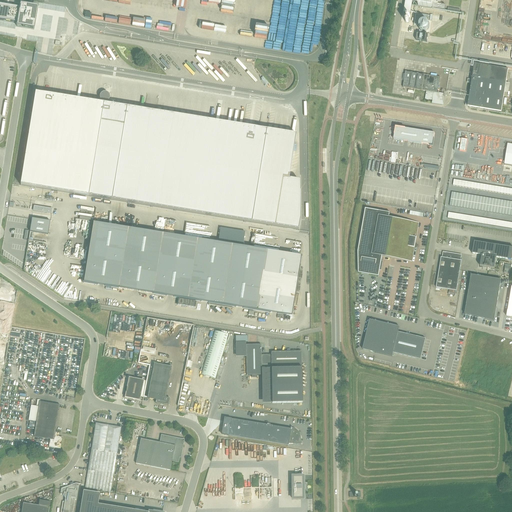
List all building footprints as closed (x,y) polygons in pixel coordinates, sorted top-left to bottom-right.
[(446,6),(438,4),(438,0),(419,0),(418,6),(445,10),(445,8),(446,6)] [(0,3),(0,19),(17,23),(17,22),(23,23),(22,26),(33,28),(36,7),(20,4),(20,7),(0,3)] [(428,35),(417,34),(416,40),(427,42),(428,35)] [(468,79),(467,82),(469,83),(469,82),(471,83),(468,106),(477,108),(478,107),(480,107),(480,108),(501,111),(508,69),(474,64),(472,80),(470,79),(468,79)] [(438,93),(440,78),(441,77),(423,74),(423,75),(419,74),(417,73),(417,74),(413,73),(411,73),(407,72),(406,72),(403,87),(426,91),(425,99),(434,101),(434,102),(442,103),(443,98),(440,97),(441,94),(439,93),(440,93),(439,93),(438,93)] [(266,130),(104,103),(35,92),(20,185),(89,196),(251,222),(298,230),(300,219),(299,181),(288,179),(295,135),(266,130)] [(395,127),(393,139),(433,145),(434,133),(395,127)] [(379,276),(380,270),(381,261),(382,256),(412,261),(414,247),(415,247),(414,246),(416,238),(416,237),(419,223),(389,218),(390,213),(365,209),(358,252),(358,273),(379,276)] [(50,221),(32,218),(30,232),(48,235),(50,221)] [(301,256),(93,223),(83,283),(291,316),(301,256)] [(511,259),(511,247),(474,241),(472,253),(482,255),(480,266),(483,266),(487,267),(487,270),(496,272),(497,268),(495,268),(496,257),(511,260),(511,259)] [(443,252),(442,257),(441,257),(436,287),(457,290),(462,260),(461,260),(462,255),(443,252)] [(471,275),(464,314),(494,322),(501,280),(471,275)] [(196,302),(178,299),(177,305),(195,308),(196,302)] [(393,326),(370,320),(363,349),(374,352),(392,357),(393,353),(421,360),(426,339),(398,332),(399,327),(393,325),(393,326)] [(228,335),(214,331),(201,374),(215,379),(228,335)] [(511,351),(472,342),(461,385),(504,396),(511,364),(511,351)] [(246,345),(246,375),(251,375),(251,377),(257,377),(256,375),(262,375),(261,365),(271,365),(271,367),(272,367),(272,368),(271,368),(272,403),(302,403),(301,368),(300,368),(300,367),(302,367),(301,351),(271,352),(271,354),(261,355),(261,345),(246,345)] [(154,363),(147,398),(156,400),(155,403),(168,405),(170,398),(166,398),(172,367),(154,363)] [(125,397),(140,401),(144,380),(129,377),(125,397)] [(55,436),(60,405),(40,402),(39,407),(31,405),(28,420),(36,422),(34,437),(50,439),(49,447),(60,449),(62,437),(55,436)] [(290,429),(231,419),(224,418),(222,434),(288,445),(288,444),(293,444),(301,445),(301,444),(302,444),(302,443),(301,443),(301,441),(300,437),(300,433),(298,431),(297,430),(295,429),(293,428),(291,427),(291,426),(290,429)] [(141,439),(136,464),(170,470),(172,461),(178,462),(179,457),(180,457),(184,440),(161,435),(160,443),(141,439)] [(290,485),(290,489),(292,489),(292,499),(299,499),(303,499),(303,489),(305,489),(305,485),(303,485),(303,476),(296,476),(292,476),(292,485),(290,485)] [(72,511),(75,500),(76,500),(79,484),(76,483),(61,489),(60,494),(63,495),(65,498),(64,502),(63,501),(60,511),(72,511)] [(39,506),(23,503),(21,511),(48,511),(50,502),(46,501),(46,502),(40,501),(40,500),(39,500),(39,506)] [(157,511),(148,510),(148,511),(146,511),(81,501),(79,511),(157,511)]
